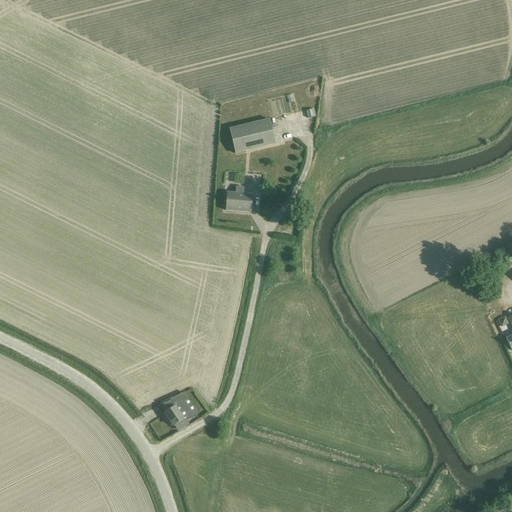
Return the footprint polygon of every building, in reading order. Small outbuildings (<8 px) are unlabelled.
[(311,110),(306,111),(308,118),(313,117),(315,117),(313,109),(311,110)] [(270,119),(229,129),(235,154),(275,144),(270,119)] [(227,204),(226,210),(250,212),(252,195),(243,194),(243,188),(236,187),(236,194),(228,193),(228,195),(227,204)] [(504,318),(498,321),(502,327),(508,324),(504,318)] [(182,393),(161,403),(167,412),(165,413),(169,419),(168,420),(171,424),(172,424),(173,425),(174,424),(179,431),(189,425),(186,421),(193,417),(183,401),(186,400),(182,393)] [(148,422),(154,431),(165,424),(159,415),(148,422)]
